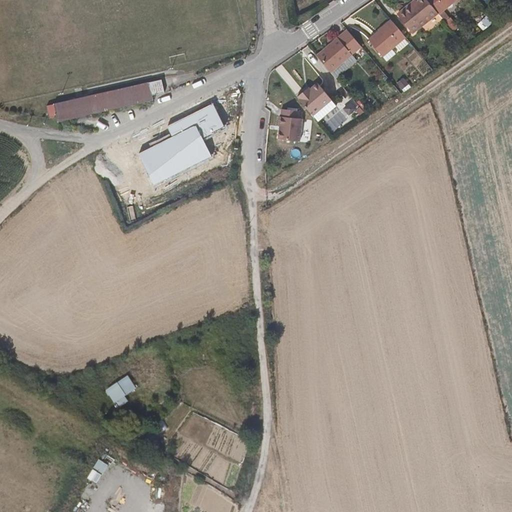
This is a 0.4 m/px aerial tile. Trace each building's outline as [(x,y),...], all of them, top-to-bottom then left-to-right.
[(438,15),(426,0),(421,0),(419,2),(416,0),(415,0),(396,14),(412,34),(438,15)] [(456,0),(426,0),(438,15),(456,0)] [(398,35),(384,17),(360,36),(374,53),(398,35)] [(359,45),(346,28),(315,53),(333,76),(348,64),(343,58),(350,52),(359,45)] [(348,64),(355,59),(350,52),(343,58),(348,64)] [(163,92),(161,79),(108,91),(54,102),(55,107),(49,109),(50,116),(57,114),(58,119),(109,108),(152,99),(151,94),(163,92)] [(311,115),(330,100),(317,84),(307,92),(305,89),(296,96),(311,115)] [(300,111),(281,109),(281,116),(299,118),(300,111)] [(223,112),(170,136),(178,152),(190,146),(192,150),(212,140),(210,136),(230,127),(223,112)] [(299,118),(281,116),(279,140),(301,142),(303,118),(299,118)] [(113,404),(137,392),(130,378),(106,390),(113,404)]
